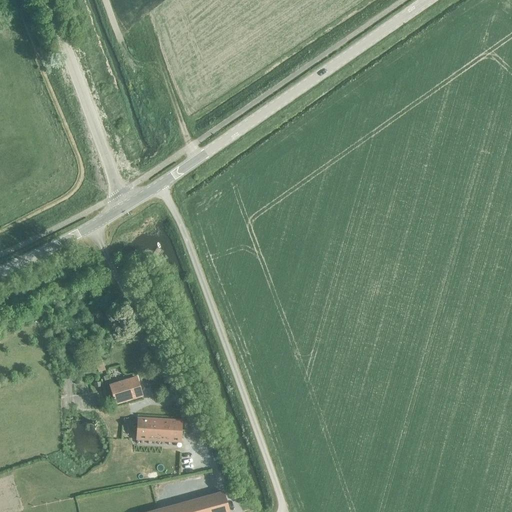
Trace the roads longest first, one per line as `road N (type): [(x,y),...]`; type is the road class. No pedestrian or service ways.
road 1 (unclassified): [(285,511),(179,222),(158,185)]
road 2 (tertiary): [(158,185),(428,0)]
road 3 (track): [(9,0),(81,178),(73,195),(0,230)]
road 4 (unclassified): [(124,206),(48,0)]
road 5 (tertiary): [(0,272),(124,206)]
